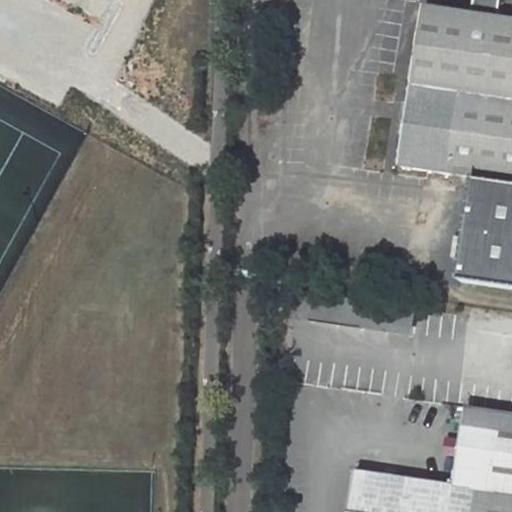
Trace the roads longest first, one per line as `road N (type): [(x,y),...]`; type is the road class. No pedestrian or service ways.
road 1 (unknown): [(241,350),(412,377),(431,376),(443,364),(459,294),(439,245),(395,226),(349,228)]
road 2 (unknown): [(351,0),(349,228)]
